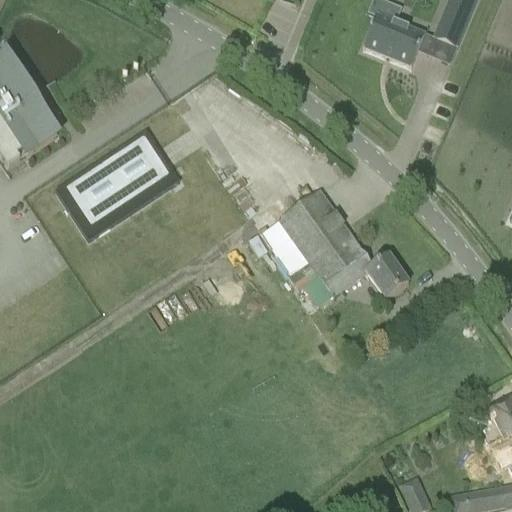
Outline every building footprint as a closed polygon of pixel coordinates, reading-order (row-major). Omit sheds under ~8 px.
[(432,43),(431,45),(456,55),(456,54),(456,53),(478,0),(449,0),(432,43)] [(375,22),(362,55),(363,55),(408,73),(408,74),(410,75),(424,40),(423,39),(422,40),(377,21),(376,20),(376,21),(375,22)] [(56,142),(34,110),(31,112),(26,105),(21,97),(25,95),(8,70),(3,63),(6,59),(5,59),(0,64),(0,166),(5,175),(56,142)] [(145,137),(54,197),(87,247),(178,188),(145,137)] [(407,290),(387,263),(372,273),(318,198),(301,210),(274,170),(231,201),(309,319),(365,279),(384,305),(407,290)] [(493,410),(486,413),(498,437),(507,454),(511,464),(511,403),(511,401),(493,410)] [(495,461),(506,456),(495,435),(484,441),(495,461)] [(405,488),(415,511),(429,511),(416,483),(405,488)] [(461,502),(462,511),(505,511),(502,494),(461,502)]
